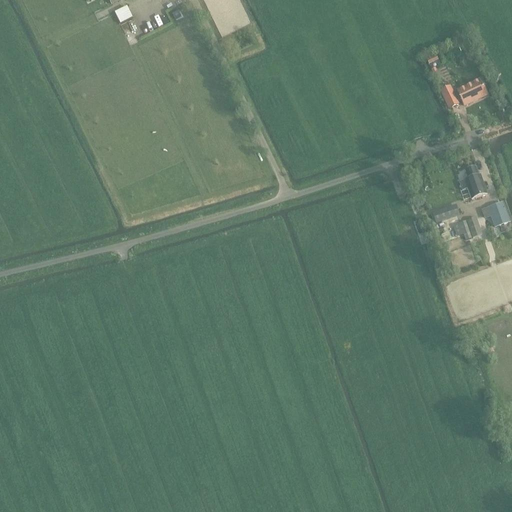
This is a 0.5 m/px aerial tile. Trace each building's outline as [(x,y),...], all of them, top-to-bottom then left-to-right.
[(129,7),(116,12),(121,24),(134,18),(129,7)] [(178,11),(172,14),(175,20),(181,17),(178,11)] [(449,87),(441,91),(450,109),(458,105),(456,102),(461,100),(464,106),(487,96),(480,81),(457,92),(459,96),(455,98),(449,87)] [(462,183),(465,191),(470,189),(473,200),(489,195),(482,176),(481,177),(478,168),(468,171),(471,180),(462,183)] [(504,203),(483,211),(486,220),(492,218),(495,228),(511,223),(504,203)] [(441,221),(462,215),(458,206),(438,212),(441,221)] [(474,213),(466,215),(471,233),(480,231),(474,213)] [(466,222),(460,224),(464,235),(466,241),(472,239),(466,222)]
